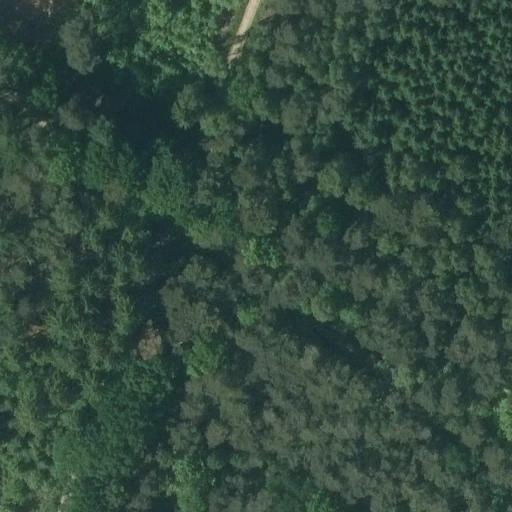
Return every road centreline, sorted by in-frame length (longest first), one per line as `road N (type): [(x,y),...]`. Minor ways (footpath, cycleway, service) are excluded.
road 1 (track): [(511,476),(176,220)]
road 2 (track): [(60,511),(142,279),(176,220)]
road 3 (track): [(176,220),(251,0)]
road 4 (track): [(176,220),(0,85)]
